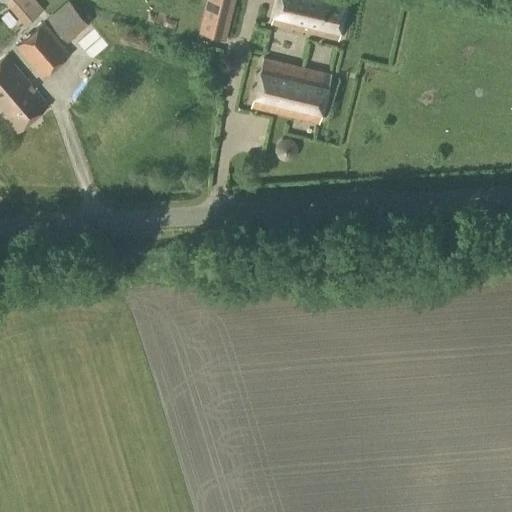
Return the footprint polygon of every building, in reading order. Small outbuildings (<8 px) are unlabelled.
[(4,0),(26,25),(43,9),(35,0),(4,0)] [(67,42),(89,24),(68,0),(47,18),(67,42)] [(226,39),(235,0),(205,0),(198,32),(226,39)] [(338,39),(346,0),(276,0),(271,23),(338,39)] [(42,77),(70,53),(44,22),(16,46),(42,77)] [(0,116),(15,134),(48,105),(6,56),(0,61),(0,116)] [(319,122),(330,74),(263,58),(251,106),(319,122)]
